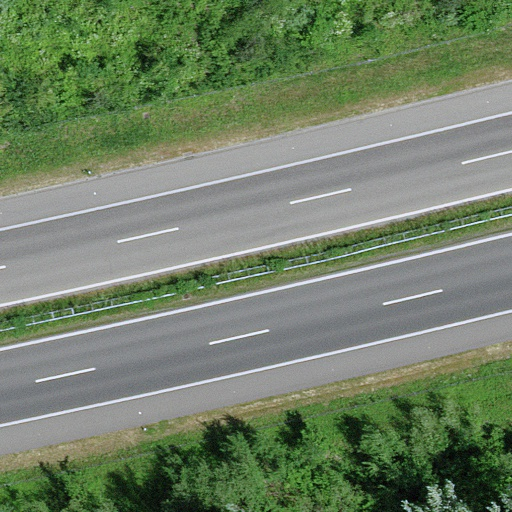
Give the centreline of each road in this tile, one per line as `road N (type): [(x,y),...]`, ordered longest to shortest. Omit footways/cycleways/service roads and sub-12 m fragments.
road 1 (motorway): [(511,150),(0,268)]
road 2 (motorway): [(0,389),(511,273)]
